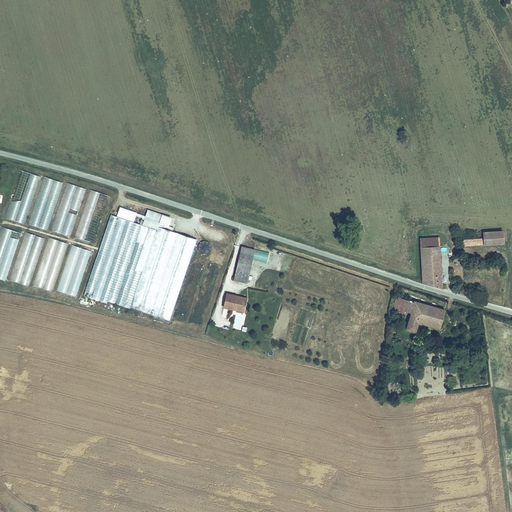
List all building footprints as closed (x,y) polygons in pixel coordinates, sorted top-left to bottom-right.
[(20,170),(5,218),(25,224),(40,176),(20,170)] [(48,231),(63,182),(43,176),(28,224),(48,231)] [(71,237),(86,188),(66,182),(51,231),(71,237)] [(95,244),(109,195),(88,189),(74,238),(95,244)] [(137,214),(120,209),(117,219),(133,224),(137,214)] [(162,216),(148,211),(142,227),(157,232),(158,229),(159,225),(162,216)] [(172,219),(162,216),(159,225),(169,228),(172,219)] [(0,228),(0,279),(6,281),(21,233),(1,227),(0,228)] [(24,232),(9,281),(30,287),(44,238),(24,232)] [(482,233),(483,239),(483,246),(504,244),(503,232),(482,233)] [(53,292),(67,243),(47,237),(33,286),(53,292)] [(483,239),(462,240),(462,247),(483,246),(483,239)] [(211,242),(199,241),(198,253),(210,253),(211,242)] [(77,297),(90,250),(69,245),(57,291),(77,297)] [(252,252),(240,248),(233,281),(247,284),(248,276),(247,275),(252,252)] [(433,286),(442,289),(439,252),(420,253),(422,282),(433,281),(433,286)] [(175,322),(186,325),(204,263),(193,260),(175,322)] [(202,327),(219,265),(207,262),(190,324),(202,327)] [(244,312),(247,300),(227,296),(224,309),(234,311),(234,310),(244,312)] [(395,311),(404,314),(405,312),(408,301),(399,298),(395,311)] [(408,301),(405,312),(414,314),(409,330),(416,332),(419,324),(425,326),(430,307),(408,301)] [(425,326),(442,331),(447,312),(430,307),(425,326)]
